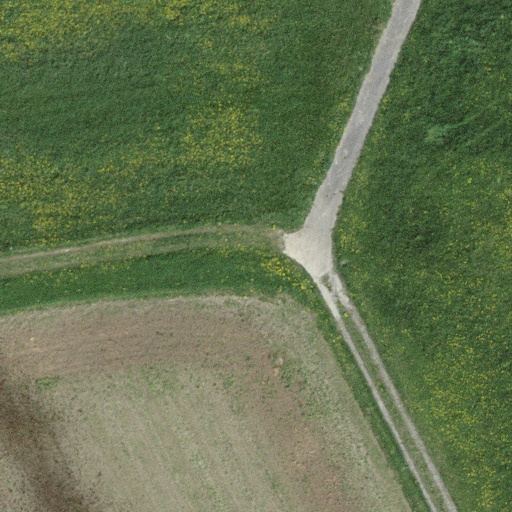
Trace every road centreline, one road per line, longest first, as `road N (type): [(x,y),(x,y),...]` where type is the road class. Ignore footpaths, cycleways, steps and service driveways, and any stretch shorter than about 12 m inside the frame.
road 1 (track): [(416,0),(312,282),(430,511)]
road 2 (track): [(0,289),(209,256),(312,282)]
